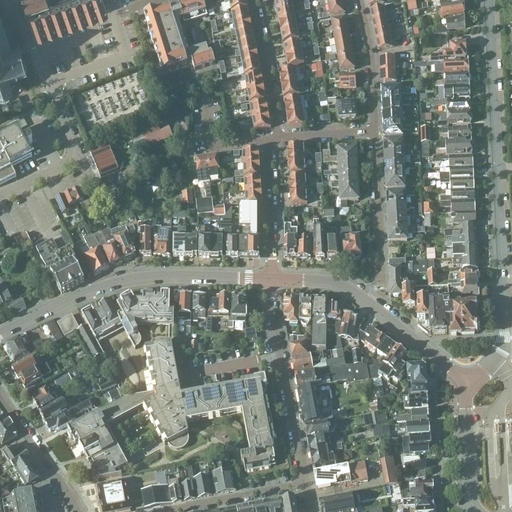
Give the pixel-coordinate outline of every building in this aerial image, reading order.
[(20,0),(24,9),(26,14),(33,36),(44,32),(54,29),(64,25),(75,22),(85,18),(96,15),(106,11),(102,0),(20,0)] [(187,64),(192,63),(194,71),(215,65),(211,52),(208,53),(206,47),(188,52),(189,54),(184,55),(173,19),(181,16),(184,24),(207,16),(201,0),(191,0),(178,4),(178,7),(170,9),(169,7),(143,15),(148,29),(147,29),(156,58),(157,59),(162,73),(175,68),(187,64)] [(244,0),(229,0),(224,1),(224,4),(229,3),(231,11),(247,8),(244,0)] [(276,11),(292,8),(291,1),(293,0),(278,0),(274,1),(276,11)] [(414,0),(405,0),(408,12),(417,11),(414,0)] [(341,3),(327,5),(330,18),(344,15),(341,3)] [(464,3),(448,5),(437,7),(428,9),(429,11),(432,11),(432,12),(438,11),(439,21),(444,20),(444,17),(464,14),(464,3)] [(276,11),(278,21),(299,17),(298,14),(293,15),(292,8),(276,11)] [(372,21),(394,17),(394,13),(385,14),(384,9),(370,11),(372,21)] [(229,25),(233,24),(249,21),(247,10),(231,13),(233,20),(228,21),(229,25)] [(0,88),(3,87),(8,81),(8,77),(9,76),(9,75),(14,74),(16,70),(17,69),(15,64),(22,62),(17,44),(11,47),(0,16),(0,88)] [(280,32),(301,27),(296,28),(295,21),(299,20),(299,17),(278,21),(280,32)] [(395,21),(394,17),(372,21),(374,31),(388,29),(387,23),(395,21)] [(448,31),(465,29),(465,17),(448,20),(448,26),(437,28),(437,35),(448,34),(448,31)] [(333,34),(347,32),(345,19),(331,22),(333,34)] [(251,31),(249,21),(233,24),(235,31),(230,32),(231,35),(251,31)] [(414,23),(409,24),(413,37),(418,36),(414,23)] [(282,43),(298,39),(297,32),(301,31),(301,27),(280,32),(282,43)] [(374,31),(376,41),(398,37),(397,33),(389,34),(388,29),(374,31)] [(253,41),(251,31),(231,35),(232,38),(236,37),(238,44),(253,41)] [(349,44),(347,32),(333,34),(336,47),(349,44)] [(411,41),(411,32),(399,32),(399,42),(411,41)] [(398,37),(376,41),(378,51),(391,48),(390,43),(399,41),(398,37)] [(235,56),(256,52),(253,41),(238,44),(239,52),(234,53),(235,56)] [(283,46),(285,57),(306,53),(305,49),(301,50),(299,43),(283,46)] [(349,44),(336,47),(338,59),(351,57),(349,44)] [(431,63),(439,63),(444,63),(444,60),(466,59),(465,52),(467,51),(467,48),(465,47),(465,45),(448,47),(448,55),(439,55),(439,56),(431,56),(431,63)] [(256,52),(235,56),(236,59),(240,58),(242,65),(258,61),(256,52)] [(306,56),(306,53),(285,57),(288,68),(304,64),(302,56),(306,56)] [(354,70),(351,57),(338,59),(340,72),(354,70)] [(379,60),(379,73),(405,71),(405,65),(395,66),(395,59),(379,60)] [(258,61),(242,65),(237,65),(237,66),(238,69),(242,68),(244,76),(260,72),(258,61)] [(468,61),(444,63),(439,63),(431,63),(427,64),(428,68),(435,67),(435,70),(434,71),(434,73),(436,74),(436,75),(469,73),(468,61)] [(309,63),(311,76),(321,75),(319,62),(309,63)] [(278,72),(281,85),(297,83),(295,75),(295,70),(279,72),(278,72)] [(406,77),(405,71),(379,73),(380,85),(396,84),(396,78),(406,77)] [(355,76),(339,77),(339,74),(333,76),(330,76),(330,82),(335,81),(335,84),(339,84),(339,90),(355,89),(355,76)] [(244,78),(246,90),(262,88),(260,75),(244,78)] [(435,88),(444,88),(469,86),(469,75),(446,76),(446,83),(435,83),(435,88)] [(219,76),(219,84),(235,84),(235,76),(219,76)] [(298,91),(297,83),(281,85),(283,98),(299,95),(298,91)] [(469,86),(444,88),(445,101),(453,101),(453,99),(470,97),(469,86)] [(264,101),(262,88),(246,90),(249,103),(264,101)] [(382,102),(400,101),(400,96),(410,95),(409,89),(399,89),(381,90),(381,91),(381,92),(381,94),(381,95),(382,95),(382,96),(380,97),(381,100),(382,101),(382,102)] [(6,103),(9,109),(21,104),(18,97),(6,103)] [(283,101),(286,115),(302,112),(299,98),(283,101)] [(355,104),(336,104),(336,100),(326,100),(328,112),(338,112),(338,119),(355,118),(355,104)] [(382,113),(383,114),(401,113),(400,107),(410,107),(409,101),(400,101),(382,102),(382,103),(381,103),(381,104),(382,104),(382,106),(381,106),(381,107),(382,107),(382,108),(381,109),(381,112),(382,113)] [(442,115),(446,115),(471,114),(470,102),(453,103),(453,101),(445,101),(432,102),(432,108),(442,108),(442,115)] [(250,106),(252,118),(267,115),(265,103),(250,106)] [(304,126),(302,112),(286,115),(288,127),(304,126)] [(401,125),(401,113),(383,114),(383,115),(382,115),(382,116),(383,118),(382,118),(382,119),(383,119),(382,121),(382,124),(383,125),(383,126),(401,125)] [(437,128),(441,128),(448,128),(448,126),(471,125),(471,114),(446,115),(446,123),(437,123),(437,128)] [(270,129),(267,115),(252,118),(254,131),(270,129)] [(156,125),(145,130),(146,133),(143,134),(148,147),(172,137),(167,124),(157,128),(156,125)] [(384,138),(402,137),(402,132),(411,131),(411,125),(401,125),(383,126),(383,127),(382,127),(382,128),(383,128),(383,130),(383,131),(382,133),(382,136),(384,137),(384,138),(383,138),(383,139),(384,138)] [(448,130),(448,128),(441,128),(442,136),(446,136),(446,139),(453,138),(453,143),(472,142),(471,129),(448,130)] [(430,129),(421,129),(421,144),(430,143),(430,129)] [(0,186),(16,178),(11,169),(32,158),(27,148),(30,146),(31,146),(32,145),(32,144),(32,143),(32,142),(32,141),(31,140),(30,139),(29,139),(28,139),(27,139),(23,141),(18,131),(0,140),(0,186)] [(384,143),(385,155),(412,153),(412,151),(403,151),(403,147),(407,146),(406,145),(412,144),(412,141),(384,143)] [(472,142),(453,143),(437,144),(437,150),(451,149),(451,156),(472,155),(472,142)] [(90,154),(92,160),(111,152),(108,146),(90,154)] [(287,150),(287,161),(304,160),(303,146),(288,147),(288,150),(287,150)] [(242,152),(243,164),(259,163),(258,150),(242,152)] [(323,164),(338,163),(356,162),(356,150),(337,151),(338,159),(330,159),(329,152),(322,152),(323,164)] [(92,160),(95,166),(113,158),(111,152),(92,160)] [(385,155),(385,167),(413,165),(413,162),(403,162),(403,159),(405,159),(405,158),(412,158),(412,153),(385,155)] [(217,156),(207,158),(210,174),(208,174),(208,178),(210,178),(211,180),(209,180),(209,183),(221,181),(217,156)] [(445,161),(446,169),(473,168),(472,157),(432,158),(432,164),(441,163),(441,161),(445,161)] [(113,158),(95,166),(97,171),(115,163),(113,158)] [(213,215),(209,183),(209,180),(211,180),(210,178),(208,178),(208,174),(210,174),(207,158),(195,159),(199,185),(204,184),(206,199),(195,201),(197,217),(213,215)] [(305,174),(304,160),(287,161),(288,173),(290,173),(290,175),(305,174)] [(323,177),(339,176),(357,175),(356,162),(338,163),(339,170),(330,171),(330,172),(323,172),(323,177)] [(118,169),(115,163),(97,171),(99,177),(118,169)] [(260,177),(259,163),(243,164),(244,178),(260,177)] [(385,167),(386,179),(404,178),(404,172),(407,172),(407,171),(415,170),(415,165),(413,165),(385,167)] [(439,175),(440,181),(473,179),(473,168),(446,169),(446,175),(439,175)] [(105,189),(114,185),(110,175),(101,179),(105,189)] [(339,176),(339,184),(331,185),(331,189),(339,189),(357,188),(357,187),(358,187),(358,186),(357,186),(357,184),(358,184),(358,183),(357,183),(358,181),(358,178),(357,177),(357,175),(339,176)] [(149,188),(160,191),(162,179),(152,177),(149,188)] [(289,180),(289,192),(306,191),(305,177),(289,178),(290,180),(289,180)] [(405,190),(404,178),(386,179),(386,191),(405,190)] [(244,180),(245,192),(261,191),(260,179),(244,180)] [(446,186),(446,192),(474,190),(473,179),(440,181),(440,186),(446,186)] [(87,186),(93,200),(104,195),(98,181),(87,186)] [(358,201),(357,188),(339,189),(340,202),(346,202),(358,201)] [(78,189),(64,195),(69,206),(83,200),(78,189)] [(440,198),(440,203),(474,202),(474,190),(446,192),(447,198),(440,198)] [(262,205),(261,191),(245,192),(246,206),(262,205)] [(307,205),(306,191),(289,192),(290,204),(292,204),(292,206),(307,205)] [(192,193),(182,194),(183,206),(193,205),(192,193)] [(405,206),(405,199),(414,198),(414,194),(405,194),(387,195),(386,194),(386,195),(387,195),(387,196),(386,196),(386,197),(386,199),(386,200),(387,200),(386,202),(386,205),(387,206),(387,207),(405,206)] [(63,196),(55,199),(62,214),(69,211),(63,196)] [(474,202),(440,203),(440,209),(447,209),(447,214),(475,213),(474,202)] [(433,204),(429,204),(423,204),(424,214),(429,214),(434,214),(433,204)] [(414,205),(405,206),(387,207),(388,219),(406,218),(406,212),(408,212),(411,211),(411,210),(414,210),(414,205)] [(213,208),(214,217),(225,216),(224,207),(213,208)] [(239,208),(239,240),(239,258),(259,258),(260,208),(239,208)] [(348,208),(339,209),(340,216),(345,216),(348,212),(348,208)] [(333,221),(334,220),(333,210),(323,211),(323,219),(332,218),(333,221)] [(475,224),(475,213),(447,214),(448,225),(475,224)] [(389,231),(406,230),(413,229),(412,217),(406,218),(388,219),(388,220),(387,220),(388,220),(388,223),(387,223),(387,224),(388,224),(387,226),(387,228),(388,230),(389,231)] [(232,219),(224,219),(225,230),(225,239),(227,239),(226,258),(239,258),(239,240),(232,240),(232,219)] [(171,257),(171,237),(171,229),(156,229),(156,220),(152,220),(151,230),(154,230),(153,257),(171,257)] [(119,231),(119,230),(111,234),(123,263),(132,259),(131,258),(135,257),(126,237),(137,232),(138,224),(138,222),(129,225),(129,224),(124,226),(125,228),(119,231)] [(313,222),(312,234),(312,240),(312,257),(315,258),(314,259),(315,259),(316,261),(320,261),(321,259),(324,259),(323,237),(322,227),(318,227),(318,223),(313,222)] [(140,224),(138,224),(137,232),(137,236),(139,236),(139,257),(151,257),(152,231),(144,231),(144,226),(140,226),(140,224)] [(173,257),(184,257),(185,237),(177,237),(177,227),(177,224),(172,224),(172,227),(171,227),(171,229),(171,237),(173,237),(173,257)] [(310,240),(312,240),(312,234),(313,224),(306,224),(306,234),(306,239),(296,239),(296,259),(310,259),(310,240)] [(290,226),(284,226),(284,259),(295,259),(296,230),(290,230),(290,226)] [(453,238),(456,238),(476,237),(476,226),(460,227),(461,232),(453,232),(453,238)] [(198,257),(210,258),(210,238),(205,238),(205,227),(197,227),(197,236),(198,236),(198,237),(198,257)] [(430,228),(424,228),(425,237),(433,237),(433,228),(430,228)] [(413,229),(406,230),(389,231),(389,243),(407,242),(407,235),(416,235),(416,229),(413,229)] [(337,241),(340,240),(339,231),(336,232),(336,230),(331,231),(332,236),(326,236),(327,259),(339,260),(337,241)] [(339,231),(340,240),(340,247),(343,246),(345,260),(361,258),(359,238),(352,239),(351,230),(341,231),(339,231)] [(92,237),(99,249),(101,249),(104,255),(106,255),(111,268),(123,263),(111,234),(110,232),(107,231),(104,233),(102,235),(99,236),(98,235),(92,237)] [(25,234),(15,240),(18,247),(29,241),(25,234)] [(66,234),(61,236),(67,248),(72,246),(66,234)] [(109,269),(99,249),(92,237),(92,236),(84,240),(91,253),(83,257),(93,277),(109,269)] [(197,238),(185,237),(184,257),(196,257),(197,238)] [(217,238),(210,238),(210,258),(222,258),(223,237),(217,237),(217,238)] [(476,248),(476,237),(456,238),(456,249),(476,248)] [(36,249),(44,264),(46,268),(40,271),(55,298),(84,282),(73,263),(76,261),(70,249),(60,255),(53,240),(36,249)] [(476,248),(456,249),(453,249),(453,260),(477,259),(476,248)] [(477,269),(477,259),(453,260),(454,266),(462,266),(462,270),(477,269)] [(405,261),(389,261),(390,295),(392,294),(392,296),(399,296),(399,295),(402,295),(401,276),(407,276),(413,276),(413,275),(427,274),(426,262),(420,263),(420,268),(412,268),(412,264),(405,264),(405,261)] [(436,272),(427,272),(428,287),(437,287),(436,272)] [(439,284),(439,286),(478,284),(477,272),(466,273),(466,272),(465,272),(465,273),(460,273),(461,282),(447,282),(447,283),(439,284)] [(401,276),(402,295),(402,305),(406,305),(406,307),(415,307),(414,288),(413,288),(413,285),(408,285),(408,283),(407,283),(407,276),(401,276)] [(479,297),(478,284),(439,286),(439,287),(448,287),(448,286),(451,286),(451,289),(453,289),(461,289),(462,297),(479,297)] [(0,307),(11,301),(5,290),(0,292),(0,307)] [(134,327),(152,327),(173,328),(174,328),(174,325),(174,310),(169,310),(170,297),(170,296),(169,296),(169,295),(162,295),(162,296),(158,296),(155,296),(153,296),(153,295),(145,294),(145,296),(143,295),(143,300),(138,300),(133,300),(131,297),(130,297),(129,296),(126,295),(121,297),(120,300),(121,302),(120,302),(121,303),(116,305),(117,306),(112,308),(109,302),(98,308),(100,310),(94,314),(91,310),(90,311),(89,310),(82,314),(82,315),(81,315),(81,316),(97,344),(123,330),(135,350),(134,349),(136,348),(140,344),(140,338),(134,328),(134,327)] [(426,319),(429,319),(428,298),(428,294),(416,294),(417,317),(425,316),(426,319)] [(187,324),(187,337),(189,337),(189,335),(190,335),(191,297),(187,297),(186,295),(182,295),(180,297),(179,297),(179,321),(185,321),(185,323),(187,324)] [(194,297),(192,323),(197,323),(198,320),(205,321),(206,298),(205,297),(204,295),(199,295),(198,297),(194,297)] [(218,316),(229,316),(229,299),(228,298),(227,296),(223,296),(222,298),(220,298),(220,300),(209,300),(208,318),(205,318),(205,332),(212,333),(212,318),(217,319),(218,316)] [(232,316),(229,316),(229,329),(233,330),(233,324),(245,324),(246,318),(247,318),(247,317),(251,317),(253,315),(253,312),(252,311),(248,311),(248,310),(246,309),(246,299),(245,299),(243,297),(239,297),(238,299),(233,298),(232,316)] [(428,298),(429,319),(430,332),(433,332),(433,333),(447,332),(446,331),(450,331),(450,335),(472,335),(471,333),(473,333),(473,334),(477,333),(480,330),(477,327),(476,316),(476,311),(478,309),(478,305),(476,303),(449,305),(448,297),(428,298)] [(313,301),(313,322),(326,322),(327,305),(327,301),(323,301),(323,299),(322,299),(317,299),(317,301),(313,301)] [(7,307),(12,316),(26,309),(21,300),(7,307)] [(285,300),(284,318),(284,323),(290,323),(290,325),(298,325),(298,300),(285,300)] [(299,324),(301,324),(301,326),(302,327),(304,329),(306,329),(308,327),(309,326),(309,325),(311,325),(311,319),(312,301),(300,300),(299,324)] [(337,305),(327,305),(326,322),(326,328),(335,328),(335,336),(337,336),(337,338),(339,338),(340,336),(340,335),(340,332),(340,329),(339,329),(341,319),(341,308),(337,308),(337,305)] [(344,315),(340,334),(341,340),(349,341),(349,340),(355,342),(354,344),(359,345),(358,333),(362,326),(356,325),(357,320),(353,319),(353,317),(344,315)] [(71,316),(64,320),(73,337),(75,337),(73,333),(79,330),(71,316)] [(73,337),(64,320),(57,324),(64,338),(66,337),(68,340),(73,337)] [(53,322),(46,326),(56,342),(62,339),(53,322)] [(326,328),(326,322),(313,322),(312,349),(310,349),(310,356),(324,354),(326,353),(326,328)] [(86,327),(76,332),(93,362),(102,356),(86,327)] [(360,333),(361,341),(366,344),(377,351),(385,340),(370,329),(366,336),(361,332),(360,333)] [(244,332),(246,344),(256,342),(254,330),(244,332)] [(22,333),(18,336),(23,344),(26,342),(22,333)] [(297,337),(289,337),(289,346),(298,345),(298,338),(298,337),(297,337)] [(29,357),(44,349),(40,342),(31,347),(31,348),(26,351),(19,338),(4,346),(8,353),(7,354),(9,357),(10,357),(14,364),(29,356),(29,357)] [(377,379),(378,374),(396,347),(387,340),(378,354),(383,358),(379,364),(373,360),(374,371),(368,372),(369,381),(372,380),(377,379)] [(289,346),(291,359),(308,357),(310,356),(310,349),(310,341),(305,342),(305,344),(298,345),(289,346)] [(164,447),(167,445),(169,447),(178,451),(180,450),(186,446),(188,441),(188,439),(186,423),(242,413),(250,455),(240,457),(242,463),(243,463),(245,473),(270,468),(270,467),(275,466),(274,461),(275,461),(272,445),(275,445),(272,429),(273,429),(270,415),(270,416),(267,400),(266,400),(265,394),(266,394),(265,388),(266,387),(265,379),(240,383),(241,386),(181,397),(172,350),(171,345),(162,346),(162,347),(145,350),(153,393),(124,398),(124,397),(123,397),(124,398),(98,412),(99,415),(67,432),(68,433),(67,433),(70,439),(71,439),(72,440),(72,439),(75,445),(78,443),(80,446),(79,447),(79,448),(77,449),(81,457),(84,456),(84,457),(85,456),(88,463),(89,463),(91,468),(91,469),(93,482),(121,476),(119,471),(127,466),(107,428),(144,408),(164,447)] [(388,380),(390,378),(400,363),(406,354),(396,347),(378,374),(388,380)] [(337,360),(326,362),(327,370),(345,367),(342,350),(336,351),(337,360)] [(310,356),(308,357),(291,359),(294,372),(312,368),(312,366),(312,363),(320,361),(323,361),(322,356),(325,356),(324,354),(310,356)] [(44,363),(35,368),(31,360),(12,371),(13,372),(12,375),(13,378),(16,379),(18,382),(20,381),(24,389),(50,374),(44,363)] [(319,372),(327,370),(326,360),(323,361),(320,361),(321,365),(312,366),(312,368),(294,372),(294,376),(319,372)] [(407,385),(407,384),(406,367),(400,363),(390,378),(397,382),(399,382),(400,380),(407,385)] [(327,370),(330,385),(347,382),(348,386),(369,382),(366,366),(345,367),(327,370)] [(413,367),(406,367),(407,384),(410,384),(411,388),(411,389),(411,392),(408,392),(408,397),(427,396),(427,388),(426,388),(426,387),(427,387),(426,369),(423,366),(413,367)] [(68,376),(54,382),(57,389),(80,378),(76,370),(67,375),(68,376)] [(321,385),(317,385),(317,387),(330,385),(327,370),(319,372),(321,385)] [(317,385),(321,385),(319,372),(294,376),(297,388),(297,391),(317,387),(317,385)] [(380,378),(377,379),(372,380),(376,399),(384,397),(381,386),(380,378)] [(113,379),(106,382),(109,390),(116,386),(113,379)] [(32,403),(38,413),(58,402),(54,396),(55,396),(50,386),(38,393),(41,398),(32,403)] [(299,398),(300,403),(328,397),(327,393),(321,394),(321,393),(318,394),(317,387),(297,391),(299,397),(299,398)] [(329,401),(328,397),(300,403),(302,413),(322,410),(324,410),(323,402),(329,401)] [(428,409),(427,397),(404,398),(405,411),(428,409)] [(62,401),(39,414),(45,424),(62,415),(61,413),(67,409),(62,401)] [(88,406),(85,402),(70,410),(71,412),(46,425),(50,432),(56,429),(58,432),(78,421),(74,413),(88,406)] [(322,410),(302,413),(304,425),(333,420),(332,416),(327,416),(326,409),(324,410),(322,410)] [(411,412),(411,418),(396,419),(396,424),(429,423),(428,411),(411,412)] [(0,445),(1,447),(15,438),(16,436),(4,418),(0,417),(0,416),(0,445)] [(335,422),(304,427),(306,436),(308,436),(309,438),(334,434),(333,429),(336,429),(335,422)] [(408,437),(429,436),(429,427),(425,427),(425,425),(399,426),(399,432),(407,431),(408,437)] [(307,441),(309,451),(320,449),(341,446),(344,445),(343,441),(334,442),(333,436),(307,441)] [(429,437),(402,439),(402,447),(403,457),(410,456),(426,456),(425,446),(430,446),(429,444),(430,443),(430,440),(429,439),(429,437)] [(10,448),(14,454),(16,455),(21,453),(16,445),(10,448)] [(320,449),(309,451),(311,462),(336,457),(335,451),(342,450),(341,446),(320,449)] [(13,465),(16,469),(29,461),(29,459),(28,456),(26,455),(24,453),(16,458),(13,453),(5,449),(0,452),(10,467),(13,465)] [(346,455),(336,457),(311,462),(313,473),(339,468),(338,463),(347,462),(347,461),(350,461),(349,455),(346,456),(346,455)] [(393,459),(380,462),(384,487),(398,485),(393,459)] [(211,479),(215,496),(235,492),(232,477),(232,473),(227,474),(225,460),(219,461),(219,460),(212,462),(214,474),(213,474),(214,475),(211,475),(212,479),(211,479)] [(18,476),(20,479),(35,470),(29,461),(16,469),(9,474),(13,479),(18,476)] [(425,470),(425,461),(404,465),(406,474),(425,470)] [(365,465),(313,475),(316,491),(321,490),(336,488),(368,481),(365,465)] [(192,491),(195,490),(194,480),(191,468),(187,469),(189,484),(181,486),(184,502),(194,500),(192,491)] [(35,470),(20,479),(23,483),(18,486),(21,491),(40,478),(35,470)] [(201,479),(194,480),(195,490),(197,499),(211,497),(207,477),(209,476),(208,470),(200,472),(201,479)] [(133,477),(128,478),(130,488),(135,487),(139,511),(171,504),(164,473),(155,475),(155,474),(154,474),(154,475),(144,477),(144,476),(143,476),(143,477),(134,479),(133,477)] [(177,480),(168,482),(172,504),(181,502),(177,480)] [(125,481),(97,486),(99,498),(98,498),(99,504),(100,504),(101,511),(118,511),(130,510),(125,481)] [(402,500),(402,502),(415,501),(428,501),(428,496),(431,496),(431,492),(432,492),(432,484),(414,485),(414,493),(410,494),(410,496),(404,496),(404,500),(402,500)] [(42,511),(38,492),(19,495),(3,503),(4,511),(42,511)] [(357,511),(357,510),(351,511),(348,496),(339,498),(340,500),(324,503),(325,511),(357,511)] [(284,511),(296,511),(294,498),(282,500),(284,511)] [(265,503),(266,511),(275,511),(276,511),(282,510),(279,500),(265,503)] [(415,503),(415,501),(402,502),(402,509),(415,508),(415,511),(433,511),(433,507),(431,507),(431,502),(415,503)] [(266,511),(265,503),(251,505),(252,511),(266,511)]
